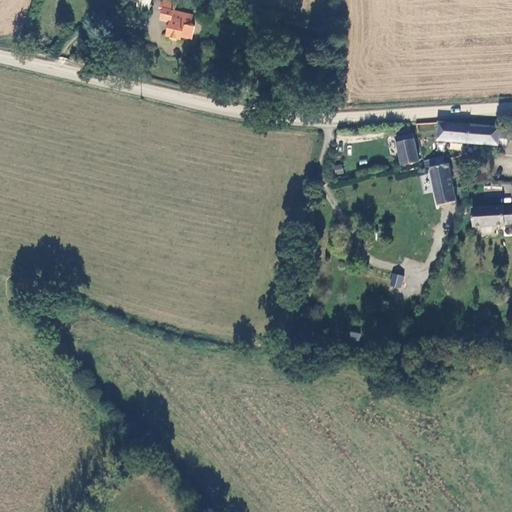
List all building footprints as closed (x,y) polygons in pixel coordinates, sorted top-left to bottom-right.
[(193,15),(165,10),(162,23),(171,25),(168,39),(183,42),(183,39),(189,40),(190,36),(192,36),(194,28),(191,27),(193,15)] [(308,22),(285,18),(283,30),(306,34),(308,22)] [(506,128),(439,123),(438,140),(505,145),(506,128)] [(413,135),(396,139),(403,166),(420,162),(413,135)] [(448,159),(431,162),(438,205),(456,202),(448,159)] [(336,175),(344,173),(341,164),(333,166),(336,175)] [(511,206),(473,211),(475,228),(511,223),(511,206)] [(401,288),(404,275),(392,273),(390,286),(401,288)]
